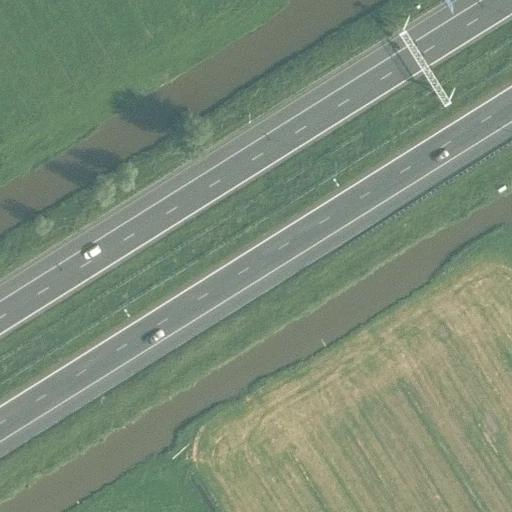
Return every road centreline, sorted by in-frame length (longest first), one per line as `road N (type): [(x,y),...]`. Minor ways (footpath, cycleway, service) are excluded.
road 1 (motorway): [(0,433),(511,113)]
road 2 (motorway): [(506,0),(0,316)]
